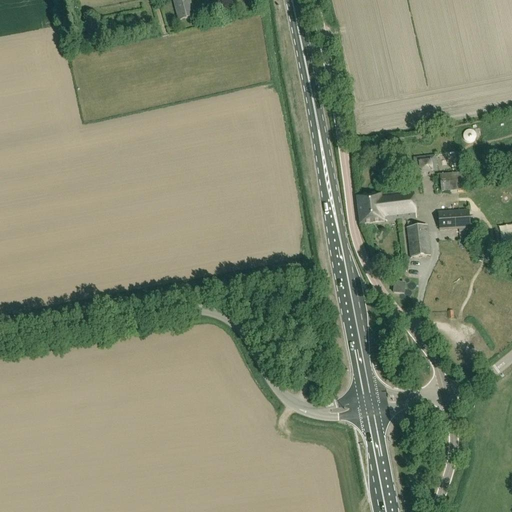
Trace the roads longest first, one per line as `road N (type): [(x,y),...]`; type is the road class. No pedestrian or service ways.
road 1 (unclassified): [(445,393),(358,248),(315,0)]
road 2 (primary): [(368,407),(290,0)]
road 3 (residential): [(288,404),(238,403),(208,366),(155,359),(0,386)]
road 4 (unclassified): [(434,511),(452,448),(445,393)]
